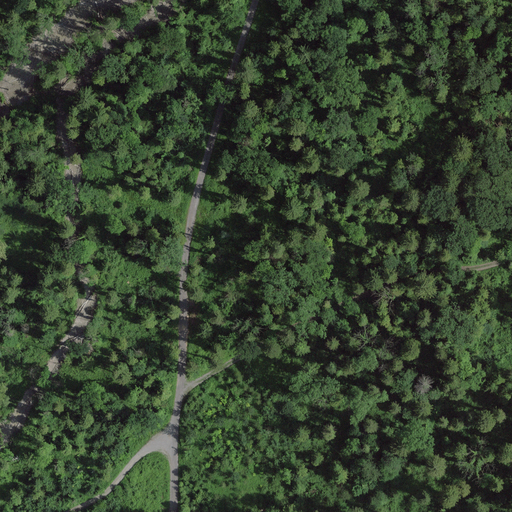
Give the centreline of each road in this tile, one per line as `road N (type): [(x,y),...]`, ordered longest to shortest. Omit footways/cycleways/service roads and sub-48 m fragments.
road 1 (track): [(256,0),(199,193),(169,511)]
road 2 (track): [(511,261),(412,281),(251,350),(182,395)]
road 3 (track): [(174,433),(68,511)]
